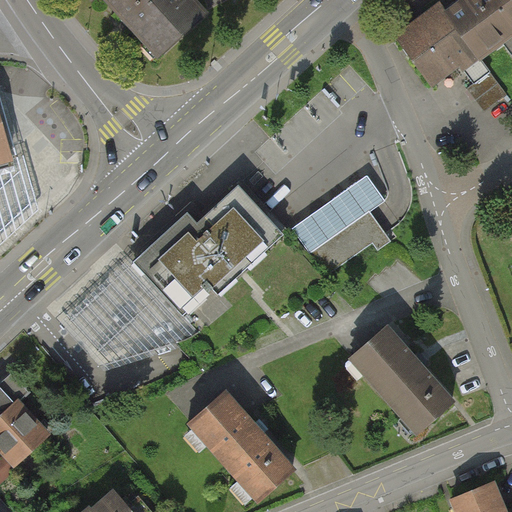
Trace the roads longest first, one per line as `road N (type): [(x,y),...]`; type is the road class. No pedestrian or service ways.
road 1 (residential): [(464,280),(233,371),(179,405)]
road 2 (primary): [(335,0),(158,161)]
road 3 (residential): [(348,0),(436,211)]
road 4 (primary): [(0,306),(158,161)]
road 5 (residential): [(325,511),(511,436)]
road 6 (tertiary): [(158,161),(37,14)]
road 7 (residential): [(464,280),(511,408)]
